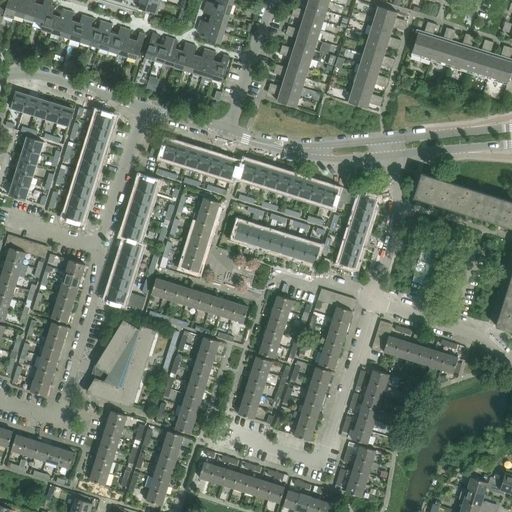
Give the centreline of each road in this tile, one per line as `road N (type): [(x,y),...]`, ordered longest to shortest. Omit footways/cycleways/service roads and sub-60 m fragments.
road 1 (unclassified): [(55,419),(101,247)]
road 2 (unclassified): [(321,462),(373,295)]
road 3 (residential): [(511,366),(472,334),(373,295)]
road 4 (tertiary): [(0,77),(41,78),(145,109)]
road 5 (unclassified): [(101,247),(145,109)]
road 6 (unclassified): [(373,295),(396,223),(391,157)]
road 7 (residential): [(229,135),(269,0)]
road 8 (tertiary): [(511,128),(382,140)]
road 9 (tertiary): [(391,157),(511,145)]
